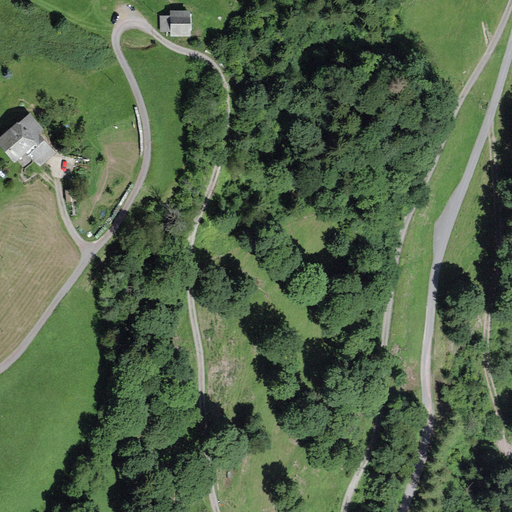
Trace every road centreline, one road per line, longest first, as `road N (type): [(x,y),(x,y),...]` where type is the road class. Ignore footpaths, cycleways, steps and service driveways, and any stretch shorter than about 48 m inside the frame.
road 1 (unclassified): [(511,30),(437,244),(424,421),(399,511)]
road 2 (track): [(481,130),(499,247),(482,372),(511,455)]
